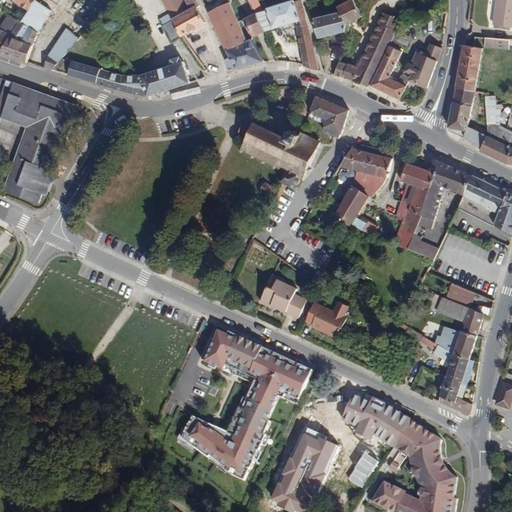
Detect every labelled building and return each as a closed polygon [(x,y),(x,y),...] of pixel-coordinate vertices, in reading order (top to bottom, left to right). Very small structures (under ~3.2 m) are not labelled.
[(55,3),(49,0),(35,0),(31,7),(23,18),(22,19),(13,33),(2,50),(29,59),(38,31),(55,3)] [(188,0),(165,0),(176,14),(189,9),(185,3),(188,0)] [(221,0),(209,6),(229,46),(250,36),(242,22),(230,0),(221,0)] [(303,6),(301,0),(298,0),(294,1),(293,0),(286,0),(270,5),(271,7),(266,9),(265,7),(261,0),(252,0),(258,10),(267,28),(296,20),(303,45),(302,65),(309,67),(318,70),(314,51),(308,28),(303,6)] [(355,0),(342,0),(338,2),(340,6),(346,20),(362,13),(358,5),(355,0)] [(511,24),(511,0),(499,0),(498,24),(511,24)] [(196,5),(192,7),(189,9),(176,14),(185,32),(208,19),(201,3),(198,4),(196,5)] [(347,23),(346,20),(340,6),(318,6),(323,32),(346,30),(347,23)] [(362,62),(356,76),(374,82),(381,68),(396,36),(398,20),(405,19),(404,13),(397,14),(396,13),(397,10),(390,7),(389,10),(386,9),(362,62)] [(258,10),(254,12),(263,30),(267,28),(258,10)] [(249,14),(259,32),(263,30),(254,12),(249,14)] [(22,19),(13,13),(3,27),(13,33),(22,19)] [(175,38),(185,32),(176,14),(166,19),(175,38)] [(245,16),(255,34),(259,32),(249,14),(245,16)] [(412,37),(416,28),(402,21),(397,30),(412,37)] [(0,49),(2,50),(13,33),(3,27),(0,25),(0,49)] [(50,51),(46,65),(54,67),(62,56),(63,56),(67,50),(80,33),(67,25),(59,36),(50,51)] [(259,48),(253,35),(250,36),(229,46),(231,52),(228,54),(233,66),(247,64),(266,61),(259,48)] [(500,48),(510,51),(511,49),(511,45),(511,43),(485,35),(482,42),(500,48)] [(393,72),(408,42),(396,36),(381,68),(374,82),(404,96),(413,77),(429,84),(444,45),(432,40),(427,50),(420,47),(415,56),(412,55),(405,73),(403,72),(402,75),(393,72)] [(481,45),(467,41),(459,83),(477,86),(484,61),(487,47),(481,45)] [(174,57),(176,62),(145,72),(146,75),(151,93),(195,80),(188,60),(184,54),(174,57)] [(76,60),(65,57),(63,56),(62,56),(54,67),(69,73),(118,87),(141,93),(151,93),(146,75),(145,72),(140,72),(123,73),(109,69),(76,60)] [(337,69),(344,72),(347,73),(351,62),(339,58),(337,69)] [(351,62),(347,73),(356,76),(362,62),(352,58),(351,62)] [(7,76),(0,96),(0,114),(13,120),(27,125),(23,138),(14,165),(11,172),(6,189),(41,202),(45,191),(53,168),(58,153),(64,136),(69,138),(81,102),(75,100),(39,88),(28,84),(7,76)] [(468,134),(472,137),(484,145),(488,135),(488,134),(469,125),(477,92),(479,92),(480,87),(477,86),(459,83),(452,124),(455,130),(468,134)] [(490,88),(489,110),(488,134),(488,135),(484,145),(483,148),(510,160),(511,160),(511,144),(511,143),(511,130),(503,126),(502,130),(497,128),(498,116),(499,110),(502,100),(497,99),(498,91),(490,88)] [(344,133),(354,107),(321,93),(312,111),(315,114),(328,118),(325,126),(339,131),(344,133)] [(293,127),(288,135),(245,115),(236,132),(244,136),(240,144),(276,161),(274,165),(279,167),(278,170),(281,172),(275,185),(264,178),(260,183),(269,190),(276,195),(278,191),(281,185),(284,186),(287,185),(291,183),(294,180),(297,182),(300,174),(308,177),(324,137),(304,128),(300,126),(298,129),(293,127)] [(339,165),(386,180),(394,160),(361,150),(351,146),(339,165)] [(476,173),(437,156),(433,168),(437,170),(427,196),(418,219),(431,224),(448,183),(467,190),(476,173)] [(14,165),(0,160),(0,168),(11,172),(14,165)] [(427,196),(437,170),(433,168),(411,160),(404,179),(411,181),(416,183),(414,190),(415,191),(412,198),(415,200),(414,201),(407,220),(404,227),(414,231),(414,229),(418,219),(427,196)] [(50,193),(59,170),(53,168),(45,191),(50,193)] [(487,176),(486,177),(476,173),(467,190),(463,198),(484,213),(496,221),(497,219),(511,189),(487,176)] [(411,181),(405,198),(414,201),(415,200),(412,198),(415,191),(414,190),(416,183),(411,181)] [(357,212),(358,210),(367,193),(352,184),(342,201),(336,213),(352,221),(364,226),(368,217),(357,212)] [(511,189),(497,219),(511,227),(511,189)] [(400,212),(406,215),(405,219),(407,220),(414,201),(405,198),(400,212)] [(475,228),(480,219),(467,213),(461,225),(473,231),(475,228)] [(422,238),(424,233),(414,229),(414,231),(408,245),(433,256),(439,245),(422,238)] [(287,280),(288,278),(274,271),(269,282),(274,284),(278,276),(287,280)] [(272,302),(273,301),(281,305),(284,296),(291,282),(287,280),(278,276),(274,284),(269,282),(261,297),(272,302)] [(296,291),(298,286),(291,282),(284,296),(281,305),(299,315),(308,298),(296,291)] [(470,306),(475,293),(451,283),(445,296),(448,297),(470,306)] [(96,295),(90,317),(115,324),(121,302),(96,295)] [(479,330),(485,312),(479,309),(470,306),(448,297),(445,296),(443,295),(437,312),(467,324),(464,332),(447,327),(444,335),(441,334),(438,340),(454,350),(470,356),(479,330)] [(338,299),(333,309),(314,300),(305,318),(311,321),(311,322),(337,335),(347,315),(343,313),(348,303),(338,299)] [(481,305),(480,306),(479,309),(485,312),(492,314),(494,307),(485,304),(481,305)] [(407,324),(408,321),(386,307),(384,310),(407,324)] [(422,338),(425,332),(408,321),(407,324),(405,327),(422,338)] [(235,336),(217,327),(201,363),(221,371),(227,360),(248,369),(247,373),(258,378),(228,444),(197,423),(184,440),(244,480),(281,394),(297,402),(312,371),(262,348),(235,336)] [(422,338),(432,344),(435,338),(428,333),(425,332),(422,338)] [(433,348),(451,360),(446,373),(461,380),(468,383),(476,359),(470,356),(454,350),(438,340),(435,338),(432,344),(435,346),(433,348)] [(440,383),(442,384),(440,391),(456,397),(457,396),(463,398),(468,383),(461,380),(446,373),(444,372),(440,383)] [(511,401),(511,383),(506,382),(500,401),(511,404),(511,401)] [(473,414),(474,403),(463,398),(457,396),(456,397),(440,391),(438,397),(459,407),(473,414)] [(393,444),(411,417),(356,392),(342,419),(360,427),(357,433),(373,441),(376,436),(393,444)] [(441,437),(428,428),(411,417),(393,444),(409,455),(409,458),(410,462),(410,465),(412,471),(414,476),(416,480),(418,484),(420,487),(420,500),(405,492),(406,490),(383,479),(370,499),(375,502),(395,511),(394,511),(453,511),(456,499),(452,498),(454,485),(455,477),(452,476),(450,475),(447,474),(444,472),(441,470),(439,468),(437,464),(436,462),(435,458),(434,454),(435,450),(436,447),(438,441),(441,437)] [(328,437),(308,427),(304,436),(301,434),(268,505),(282,511),(313,511),(317,503),(297,494),(305,476),(323,484),(340,447),(326,441),(328,437)]
